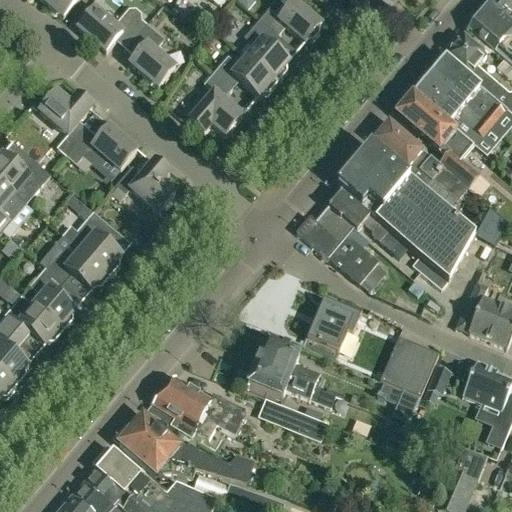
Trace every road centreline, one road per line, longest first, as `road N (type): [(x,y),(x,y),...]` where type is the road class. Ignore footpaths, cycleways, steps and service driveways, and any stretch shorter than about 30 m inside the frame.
road 1 (tertiary): [(35,511),(266,234)]
road 2 (residential): [(0,439),(215,188)]
road 3 (tertiary): [(266,234),(465,0)]
road 4 (residential): [(511,366),(346,293),(266,234)]
road 5 (residential): [(215,188),(337,43),(341,31),(321,0)]
road 6 (residential): [(215,188),(51,47)]
